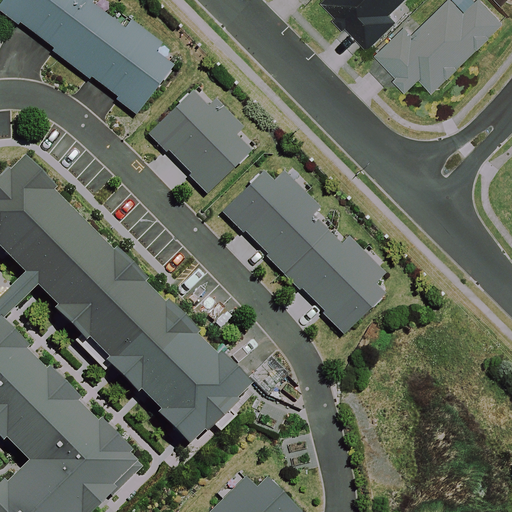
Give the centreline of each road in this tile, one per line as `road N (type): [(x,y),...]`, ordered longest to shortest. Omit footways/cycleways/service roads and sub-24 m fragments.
road 1 (residential): [(426,196),(227,0)]
road 2 (residential): [(511,289),(426,196)]
road 3 (residential): [(511,107),(426,196)]
